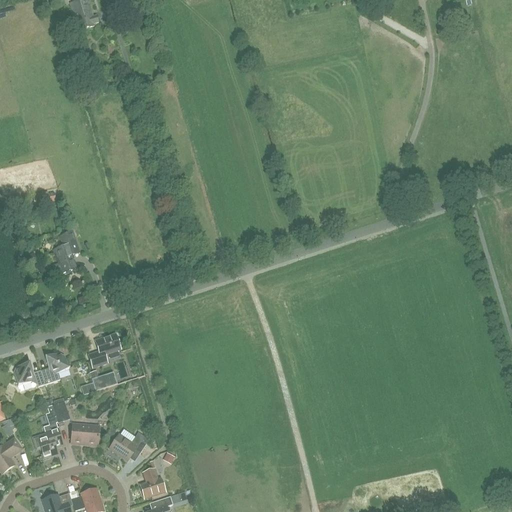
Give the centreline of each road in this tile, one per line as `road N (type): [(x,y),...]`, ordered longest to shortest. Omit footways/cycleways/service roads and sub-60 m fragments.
road 1 (unclassified): [(0,350),(511,183)]
road 2 (residential): [(122,511),(118,487),(92,469),(22,489),(4,511)]
